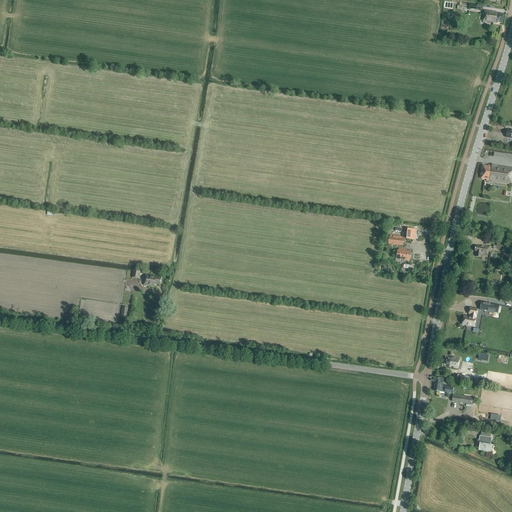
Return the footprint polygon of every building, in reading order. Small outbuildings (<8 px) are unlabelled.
[(502,23),(504,15),(498,14),(498,13),(494,12),(484,11),(483,22),(493,23),(494,23),(497,23),(502,23)] [(511,185),(511,178),(511,168),(489,165),(488,167),(483,166),(481,179),(487,180),(486,181),(511,185)] [(408,229),(408,235),(403,234),(403,239),(407,239),(414,240),(415,230),(408,229)] [(389,244),(403,245),(403,239),(392,238),(393,236),(390,236),(390,238),(389,238),(389,244)] [(475,251),(476,252),(476,257),(481,258),(481,254),(488,255),(489,248),(482,246),(481,247),(475,246),(475,251)] [(410,259),(410,254),(410,253),(405,253),(406,250),(399,249),(399,252),(398,252),(397,258),(401,259),(401,260),(404,260),(404,259),(406,259),(407,260),(407,259),(409,259),(410,259)] [(141,271),(133,270),(132,279),(139,280),(141,271)] [(160,285),(161,278),(156,278),(156,277),(147,276),(145,286),(154,287),(155,284),(160,285)] [(499,306),(486,303),(484,311),(490,312),(498,313),(499,306)] [(470,318),(464,317),(462,325),(474,327),(476,319),(475,319),(476,316),(478,310),(470,308),(469,314),(470,315),(470,318)] [(487,360),(503,362),(504,356),(488,354),(487,360)] [(445,357),(444,365),(449,366),(449,367),(458,369),(460,359),(450,357),(449,358),(445,357)] [(471,384),(472,377),(460,376),(459,382),(471,384)] [(444,393),(452,394),(453,388),(445,387),(442,387),(443,383),(443,379),(434,377),(433,382),(435,382),(434,391),(439,392),(444,393)] [(473,405),(474,399),(453,396),(452,402),(473,405)] [(479,436),(479,441),(480,441),(478,451),(490,453),(492,445),(490,445),(492,438),(490,438),(491,434),(481,433),(480,436),(479,436)]
